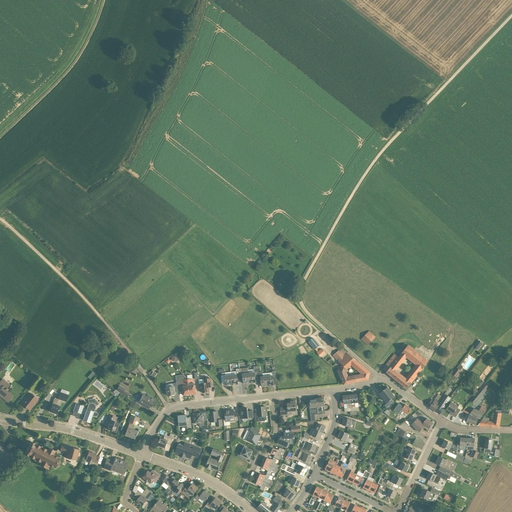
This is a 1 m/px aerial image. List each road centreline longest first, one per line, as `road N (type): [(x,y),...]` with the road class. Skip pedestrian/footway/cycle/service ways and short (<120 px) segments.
road 1 (unclassified): [(379,379),(310,316),(301,287),(386,145),(511,15)]
road 2 (unclassified): [(169,409),(99,315),(0,218)]
road 3 (residential): [(141,453),(0,418)]
